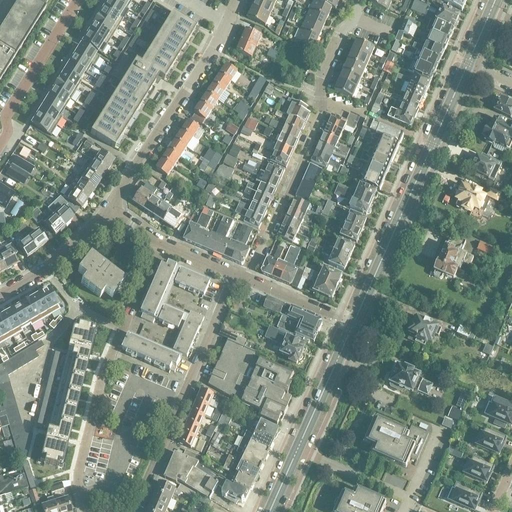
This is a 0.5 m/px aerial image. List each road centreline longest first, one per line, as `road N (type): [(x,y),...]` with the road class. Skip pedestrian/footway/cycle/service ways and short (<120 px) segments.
road 1 (primary): [(351,325),(468,63)]
road 2 (residential): [(132,511),(235,273)]
road 3 (residential): [(107,210),(226,24)]
road 4 (primary): [(268,511),(351,325)]
road 5 (residential): [(249,280),(324,106)]
road 6 (residential): [(83,511),(78,472),(122,329)]
road 7 (residential): [(0,143),(4,115),(77,0)]
road 8 (residential): [(235,273),(107,210)]
road 9 (residential): [(76,308),(49,340),(27,424)]
